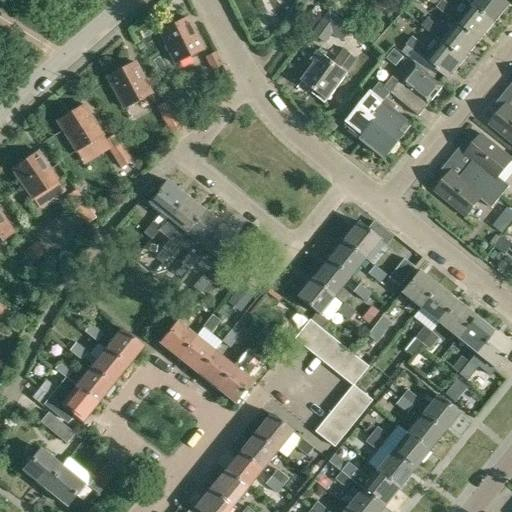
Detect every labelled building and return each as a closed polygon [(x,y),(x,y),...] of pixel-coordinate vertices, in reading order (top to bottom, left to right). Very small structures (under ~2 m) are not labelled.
[(448,16),(455,9),(444,0),(442,0),(437,7),(448,16)] [(506,0),(476,0),(473,4),(495,22),(511,3),(506,0)] [(473,4),(458,23),(480,41),(495,22),(473,4)] [(324,40),(342,17),(331,8),(313,31),(324,40)] [(175,63),(203,49),(187,18),(159,32),(175,63)] [(433,35),(439,27),(428,18),(421,25),(433,35)] [(458,23),(443,41),(465,59),(480,41),(458,23)] [(418,53),(424,46),(412,36),(406,44),(418,53)] [(465,59),(443,41),(428,60),(450,78),(465,59)] [(325,102),(348,72),(358,59),(345,49),(335,62),(320,51),(313,60),(316,62),(303,80),(315,90),(313,93),(325,102)] [(394,49),(386,58),(395,66),(403,57),(394,49)] [(212,70),(223,65),(216,51),(205,56),(212,70)] [(107,77),(125,108),(131,119),(157,104),(151,94),(153,93),(135,61),(107,77)] [(416,63),(401,82),(429,104),(444,86),(416,63)] [(346,123),(362,137),(378,116),(373,112),(386,96),(389,92),(398,80),(393,76),(377,96),(371,92),(346,123)] [(401,82),(398,80),(389,92),(419,116),(429,104),(401,82)] [(177,96),(167,101),(179,125),(189,120),(177,96)] [(394,110),(397,105),(386,96),(373,112),(378,116),(362,137),(385,155),(402,133),(398,130),(406,120),(394,110)] [(179,125),(167,101),(157,107),(171,133),(181,128),(179,125)] [(76,151),(102,134),(83,104),(57,121),(76,151)] [(511,110),(510,112),(503,106),(488,124),(511,143),(511,110)] [(121,168),(132,161),(115,134),(104,140),(121,168)] [(472,159),(464,169),(499,197),(508,186),(497,177),(511,159),(480,134),(465,153),(472,159)] [(32,198),(58,180),(38,151),(12,169),(32,198)] [(464,169),(456,179),(449,173),(434,191),(465,216),(479,199),(490,208),(499,197),(464,169)] [(148,203),(167,218),(185,196),(166,180),(148,203)] [(74,208),(83,202),(75,191),(66,196),(74,208)] [(185,196),(167,218),(186,233),(203,211),(185,196)] [(94,219),(83,202),(74,208),(85,225),(94,219)] [(186,233),(205,249),(222,226),(203,211),(186,233)] [(0,242),(14,232),(0,212),(0,242)] [(152,239),(161,227),(153,221),(144,233),(152,239)] [(357,222),(342,242),(363,259),(378,240),(384,245),(390,237),(372,222),(366,230),(357,222)] [(224,264),(242,242),(222,226),(205,249),(224,264)] [(171,254),(180,242),(172,236),(162,248),(171,254)] [(510,242),(501,236),(493,246),(502,252),(510,242)] [(342,242),(326,261),(348,278),(363,259),(342,242)] [(33,263),(43,256),(35,243),(24,250),(33,263)] [(189,269),(198,257),(191,251),(181,263),(189,269)] [(404,258),(388,277),(398,284),(413,266),(404,258)] [(326,261),(312,279),(334,296),(348,278),(326,261)] [(379,283),(384,276),(373,267),(367,274),(379,283)] [(401,292),(420,308),(437,286),(418,271),(401,292)] [(193,287),(200,293),(209,282),(202,276),(193,287)] [(334,296),(312,279),(297,298),(318,315),(334,296)] [(209,282),(200,293),(207,299),(216,287),(209,282)] [(227,301),(240,311),(255,292),(242,282),(227,301)] [(364,301),(370,293),(359,284),(352,292),(364,301)] [(437,286),(420,308),(438,323),(455,301),(437,286)] [(455,301),(438,323),(457,337),(474,316),(455,301)] [(0,318),(3,321),(11,312),(0,303),(0,318)] [(349,320),(354,313),(343,304),(337,310),(349,320)] [(367,322),(376,311),(370,306),(361,317),(367,322)] [(210,333),(219,322),(211,316),(202,327),(210,333)] [(474,316),(457,337),(476,352),(493,331),(474,316)] [(319,327),(309,319),(294,339),(303,346),(319,327)] [(158,344),(177,359),(195,337),(176,322),(158,344)] [(96,341),(103,333),(91,324),(84,332),(96,341)] [(375,342),(383,333),(374,325),(366,335),(375,342)] [(414,337),(416,339),(408,348),(413,353),(421,343),(422,343),(431,332),(424,326),(414,337)] [(329,335),(319,327),(303,346),(313,354),(329,335)] [(120,329),(105,349),(127,367),(143,347),(120,329)] [(229,347),(239,335),(231,329),(221,341),(229,347)] [(468,362),(459,374),(466,380),(476,368),(488,377),(511,346),(493,331),(476,352),(468,362)] [(431,332),(422,343),(429,349),(439,338),(431,332)] [(329,335),(313,354),(323,362),(338,342),(329,335)] [(195,337),(177,359),(196,374),(214,352),(195,337)] [(432,349),(439,359),(451,350),(444,340),(432,349)] [(81,359),(88,352),(76,342),(69,350),(81,359)] [(348,350),(338,342),(323,362),(332,370),(348,350)] [(105,349),(90,368),(112,386),(127,367),(105,349)] [(233,367),(215,389),(234,404),(252,382),(246,378),(260,360),(246,349),(232,367),(233,367)] [(358,358),(348,350),(332,370),(342,377),(358,358)] [(214,352),(196,374),(215,389),(233,367),(232,367),(214,352)] [(452,368),(459,374),(468,362),(461,356),(452,368)] [(368,366),(358,358),(342,377),(352,385),(368,366)] [(66,378),(73,370),(61,361),(54,369),(66,378)] [(90,368),(75,387),(97,405),(112,386),(90,368)] [(31,398),(34,401),(38,404),(51,387),(45,381),(31,398)] [(372,400),(352,385),(344,394),(364,410),(372,400)] [(97,405),(75,387),(60,405),(82,423),(97,405)] [(407,390),(401,397),(413,406),(418,399),(407,390)] [(364,410),(344,394),(337,403),(356,419),(364,410)] [(437,394),(422,413),(444,431),(460,412),(437,394)] [(413,406),(401,397),(395,404),(407,413),(413,406)] [(356,419),(337,403),(330,413),(349,428),(356,419)] [(66,443),(75,433),(48,412),(40,422),(66,443)] [(341,437),(349,428),(330,413),(322,422),(341,437)] [(422,413),(407,432),(430,450),(444,431),(422,413)] [(270,414),(255,433),(277,451),(277,450),(286,457),(295,446),(307,455),(313,447),(301,438),(301,439),(292,432),(270,414)] [(334,447),(341,437),(322,422),(314,431),(334,447)] [(377,427),(371,434),(383,443),(388,436),(377,427)] [(407,432),(392,451),(415,469),(430,450),(407,432)] [(255,433),(239,452),(262,470),(277,451),(255,433)] [(383,443),(371,434),(365,441),(377,451),(383,443)] [(23,472),(45,489),(63,467),(41,450),(23,472)] [(392,451),(376,470),(378,471),(399,488),(415,469),(392,451)] [(239,452),(224,471),(246,489),(262,470),(239,452)] [(341,471),(341,472),(352,481),(358,473),(335,455),(329,462),(341,471)] [(98,494),(119,469),(109,461),(88,486),(98,494)] [(63,467),(45,489),(67,507),(85,485),(63,467)] [(277,469),(270,477),(282,486),(289,478),(277,469)] [(376,470),(361,489),(384,507),(399,488),(378,471),(376,470)] [(224,471),(209,490),(231,508),(246,489),(224,471)] [(352,481),(341,472),(335,479),(346,488),(352,481)] [(282,486),(270,477),(265,484),(277,493),(282,486)] [(361,489),(346,508),(351,511),(380,511),(384,507),(361,489)] [(227,511),(231,508),(209,490),(194,509),(197,511),(227,511)] [(317,503),(311,510),(314,511),(327,511),(328,511),(317,503)]
